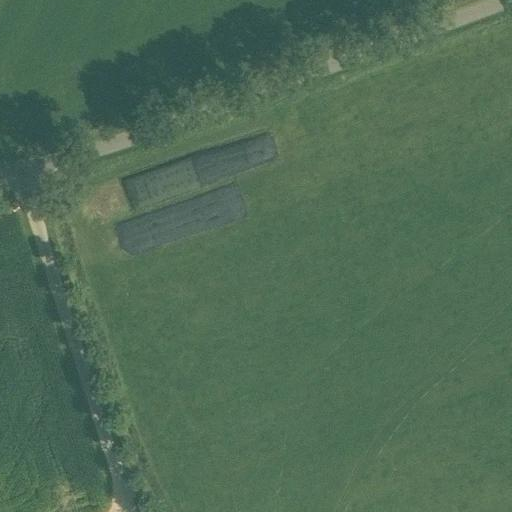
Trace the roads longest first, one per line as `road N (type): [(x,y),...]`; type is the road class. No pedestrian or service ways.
road 1 (unclassified): [(511,0),(53,163),(0,174)]
road 2 (unknown): [(17,171),(115,475),(138,511)]
